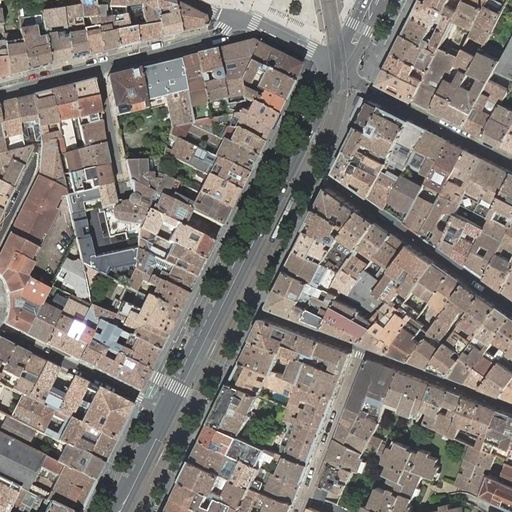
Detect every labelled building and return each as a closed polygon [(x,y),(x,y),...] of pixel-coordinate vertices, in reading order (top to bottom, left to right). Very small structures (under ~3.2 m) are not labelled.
[(61,0),(63,8),(81,5),(79,0),(61,0)] [(79,0),(81,5),(82,17),(82,18),(83,27),(84,29),(84,32),(88,56),(102,53),(95,19),(95,7),(95,0),(79,0)] [(155,0),(123,0),(125,7),(126,14),(129,28),(135,27),(145,26),(142,4),(155,1),(155,0)] [(173,1),(172,0),(155,0),(155,1),(157,10),(157,11),(167,9),(167,10),(167,11),(167,12),(167,13),(168,13),(168,14),(158,17),(162,38),(181,33),(173,1)] [(426,0),(420,0),(413,16),(434,26),(439,29),(448,33),(455,19),(457,16),(443,9),(426,0)] [(426,0),(443,9),(457,16),(460,9),(464,0),(426,0)] [(457,16),(455,19),(474,29),(484,9),(488,1),(488,0),(464,0),(460,9),(457,16)] [(461,56),(456,65),(459,67),(464,70),(471,73),(471,72),(480,54),(484,47),(502,13),(508,0),(488,0),(488,1),(484,9),(474,29),(472,33),(465,47),(462,53),(461,56)] [(135,27),(137,44),(162,38),(158,17),(158,16),(153,17),(152,11),(157,10),(155,1),(142,4),(145,26),(135,27)] [(189,8),(173,1),(181,33),(207,27),(205,17),(189,8)] [(81,5),(63,8),(65,21),(82,17),(81,5)] [(95,19),(102,53),(117,49),(114,31),(111,17),(103,18),(103,12),(104,12),(110,11),(110,7),(109,7),(104,7),(95,7),(95,19)] [(63,8),(42,12),(46,39),(47,41),(50,66),(71,61),(67,36),(64,36),(63,33),(51,35),(50,29),(62,27),(63,30),(64,30),(66,30),(65,21),(63,8)] [(158,16),(158,17),(168,14),(168,13),(167,13),(167,12),(167,11),(167,10),(167,9),(157,11),(158,16)] [(129,28),(126,14),(122,15),(111,17),(114,31),(129,28)] [(413,16),(404,34),(425,44),(439,51),(442,47),(448,33),(439,29),(434,26),(413,16)] [(448,33),(442,47),(461,56),(462,53),(448,45),(457,25),(472,33),(474,29),(455,19),(448,33)] [(2,25),(0,25),(0,78),(9,76),(6,51),(0,52),(0,51),(0,32),(3,32),(2,25)] [(25,29),(20,30),(20,31),(21,33),(22,40),(26,72),(50,66),(47,41),(34,43),(32,27),(25,29)] [(47,41),(46,39),(37,40),(35,27),(32,27),(34,43),(47,41)] [(137,44),(135,27),(129,28),(114,31),(117,49),(137,44)] [(67,36),(71,61),(88,56),(84,32),(67,36)] [(22,40),(21,33),(3,35),(5,42),(6,51),(9,76),(26,72),(22,40)] [(404,34),(395,52),(419,64),(430,70),(439,51),(425,44),(404,34)] [(511,39),(502,60),(496,71),(511,78),(511,39)] [(225,98),(226,105),(243,102),(244,102),(243,98),(241,87),(240,80),(240,79),(249,61),(258,43),(252,40),(215,49),(225,98)] [(271,49),(258,43),(249,61),(262,68),(264,69),(275,74),(284,56),(271,49)] [(423,85),(415,101),(433,110),(449,79),(452,73),(456,65),(461,56),(442,47),(439,51),(430,70),(426,79),(423,85)] [(464,85),(448,117),(466,127),(485,92),(491,79),(496,71),(502,60),(486,52),(486,51),(486,50),(486,49),(486,48),(485,48),(485,47),(484,47),(480,54),(471,72),(482,78),(475,91),(474,93),(467,89),(468,87),(468,86),(464,85)] [(206,103),(225,98),(215,49),(196,54),(200,75),(209,73),(211,81),(202,83),(206,103)] [(395,52),(388,67),(423,85),(426,79),(430,70),(419,64),(395,52)] [(193,121),(210,119),(206,103),(202,83),(200,75),(196,54),(180,58),(187,91),(189,102),(191,114),(193,121)] [(302,65),(284,56),(275,74),(292,83),(302,65)] [(187,91),(180,58),(138,69),(145,102),(147,109),(164,105),(167,105),(170,121),(171,127),(190,123),(193,123),(193,121),(191,114),(189,102),(187,91)] [(262,68),(249,61),(240,79),(240,80),(249,84),(255,71),(257,72),(260,74),(262,74),(255,87),(262,91),(283,101),(292,83),(275,74),(264,69),(262,68)] [(449,79),(433,110),(448,117),(464,85),(471,73),(464,70),(463,72),(462,72),(456,82),(454,81),(455,77),(455,74),(457,69),(459,67),(456,65),(452,73),(449,79)] [(423,85),(388,67),(380,83),(415,101),(423,85)] [(463,72),(464,70),(459,67),(457,69),(455,74),(455,77),(454,81),(456,82),(462,72),(463,72)] [(145,102),(138,69),(107,76),(107,78),(115,116),(124,114),(147,109),(145,102)] [(510,89),(511,85),(511,78),(496,71),(491,79),(485,92),(466,127),(485,136),(496,116),(502,105),(503,103),(508,93),(509,91),(510,89)] [(200,75),(202,83),(211,81),(209,73),(200,75)] [(84,149),(104,144),(102,121),(100,112),(100,111),(94,81),(93,80),(71,85),(78,117),(80,126),(84,149)] [(243,98),(250,102),(255,105),(277,115),(283,101),(262,91),(260,96),(252,92),(250,91),(253,86),(249,84),(240,80),(241,87),(243,98)] [(54,140),(57,156),(77,151),(70,119),(78,117),(71,85),(51,90),(61,139),(54,140)] [(255,87),(253,86),(250,91),(252,92),(260,96),(262,91),(255,87)] [(54,140),(61,139),(51,90),(33,95),(41,140),(41,144),(54,140)] [(511,107),(507,105),(509,102),(509,103),(511,98),(511,95),(508,93),(503,103),(502,105),(496,116),(485,136),(504,146),(511,131),(511,107)] [(33,95),(15,99),(21,134),(22,139),(22,140),(28,139),(26,128),(24,127),(23,123),(33,121),(34,125),(32,127),(35,141),(36,141),(41,140),(33,95)] [(359,125),(371,100),(362,96),(350,120),(359,125)] [(244,102),(243,102),(239,110),(245,113),(250,102),(243,98),(244,102)] [(15,99),(0,103),(0,119),(5,152),(11,151),(24,148),(22,140),(22,139),(10,142),(9,137),(21,134),(15,99)] [(381,110),(383,106),(371,100),(359,125),(371,130),(381,110)] [(243,102),(226,105),(229,116),(231,115),(237,114),(243,116),(270,129),(277,115),(255,105),(250,102),(245,113),(239,110),(243,102)] [(361,149),(388,163),(390,159),(392,155),(408,124),(410,120),(383,106),(381,110),(371,130),(365,142),(361,149)] [(231,115),(229,116),(210,119),(193,121),(193,123),(215,126),(226,127),(227,127),(233,128),(234,129),(263,143),(270,129),(243,116),(237,114),(231,115)] [(390,159),(407,168),(409,164),(418,148),(428,129),(410,120),(408,124),(392,155),(390,159)] [(342,140),(350,144),(359,125),(352,121),(342,140)] [(216,158),(247,174),(256,157),(228,142),(222,139),(220,139),(211,134),(190,123),(171,127),(169,135),(181,141),(214,157),(216,158)] [(211,134),(215,126),(193,123),(190,123),(211,134)] [(350,144),(347,148),(359,153),(361,149),(365,142),(371,130),(359,125),(350,144)] [(228,142),(256,157),(263,143),(234,129),(233,128),(227,127),(226,127),(220,139),(222,139),(228,142)] [(397,213),(396,215),(406,222),(428,182),(450,140),(428,129),(418,148),(409,164),(407,168),(387,206),(397,213)] [(208,176),(239,191),(247,174),(216,158),(214,157),(181,141),(169,135),(167,139),(165,145),(171,148),(169,152),(164,150),(163,154),(167,156),(171,157),(197,170),(207,175),(208,176)] [(38,173),(37,175),(64,188),(62,175),(57,156),(54,140),(41,144),(42,144),(42,147),(38,173)] [(445,192),(452,177),(455,172),(459,165),(467,149),(450,140),(428,182),(445,192)] [(57,156),(62,175),(76,172),(82,170),(86,169),(109,164),(104,144),(84,149),(77,151),(57,156)] [(0,154),(24,166),(34,146),(34,145),(24,148),(11,151),(5,152),(1,153),(0,154)] [(335,172),(346,180),(359,153),(347,148),(335,172)] [(346,180),(370,196),(388,163),(361,149),(359,153),(346,180)] [(485,157),(467,149),(459,165),(455,172),(452,177),(445,192),(443,193),(462,202),(467,194),(485,157)] [(0,181),(13,188),(17,180),(24,166),(0,154),(1,153),(0,153),(0,181)] [(511,177),(511,171),(485,157),(467,194),(462,202),(456,213),(467,219),(471,221),(477,224),(486,228),(492,216),(496,209),(511,177)] [(161,160),(146,160),(125,160),(129,181),(153,192),(155,193),(163,175),(158,174),(163,159),(161,160)] [(370,196),(386,208),(387,206),(407,168),(390,159),(388,163),(370,196)] [(87,171),(92,189),(113,184),(109,164),(86,169),(82,170),(83,173),(87,171)] [(198,193),(230,208),(239,191),(208,176),(207,175),(197,170),(195,174),(197,177),(202,179),(205,179),(200,189),(198,186),(193,184),(190,184),(188,188),(198,193)] [(64,188),(66,195),(81,191),(78,180),(81,179),(80,175),(77,176),(76,172),(62,175),(64,188)] [(4,286),(7,294),(21,290),(28,279),(25,277),(32,264),(30,263),(57,210),(54,209),(56,204),(60,196),(66,195),(64,188),(37,175),(30,190),(0,250),(0,278),(1,279),(4,286)] [(160,195),(170,200),(189,210),(191,211),(221,226),(230,208),(198,193),(188,188),(178,183),(163,175),(155,193),(160,195)] [(492,216),(486,228),(467,265),(486,278),(499,252),(510,231),(511,227),(511,177),(496,209),(492,216)] [(0,195),(7,200),(13,188),(0,181),(0,195)] [(213,243),(221,226),(191,211),(189,210),(170,200),(160,195),(155,193),(153,192),(129,181),(132,195),(130,196),(128,197),(128,198),(128,200),(124,201),(120,202),(119,206),(118,206),(117,206),(116,206),(116,207),(115,207),(114,208),(113,209),(113,210),(112,211),(112,212),(112,213),(112,214),(113,215),(112,215),(113,215),(113,216),(113,217),(114,217),(114,218),(115,218),(115,219),(116,219),(117,220),(141,224),(147,210),(176,225),(182,228),(213,243)] [(428,182),(406,222),(422,233),(443,193),(445,192),(428,182)] [(116,200),(113,184),(66,195),(70,214),(75,236),(80,260),(89,259),(91,269),(98,273),(107,277),(110,271),(135,265),(137,246),(93,256),(82,204),(99,201),(101,208),(118,205),(116,200)] [(350,225),(361,211),(329,187),(327,188),(317,209),(338,219),(344,222),(350,225)] [(443,193),(422,233),(440,246),(456,213),(462,202),(443,193)] [(387,206),(386,208),(396,215),(397,213),(387,206)] [(348,229),(350,225),(344,222),(338,219),(317,209),(307,229),(332,240),(338,243),(342,237),(343,236),(348,229)] [(204,261),(213,243),(182,228),(176,225),(147,210),(141,224),(139,228),(154,236),(160,223),(173,230),(167,242),(171,244),(204,261)] [(378,222),(361,211),(350,225),(348,229),(343,236),(342,237),(338,243),(334,249),(325,263),(330,265),(337,268),(341,270),(342,271),(344,268),(358,248),(378,222)] [(456,213),(440,246),(453,256),(471,221),(467,219),(456,213)] [(477,224),(471,221),(453,256),(467,265),(486,228),(477,224)] [(393,233),(378,222),(358,248),(344,268),(360,279),(366,271),(374,259),(393,233)] [(196,278),(204,261),(171,244),(166,255),(149,247),(152,241),(151,240),(154,236),(139,228),(137,246),(137,249),(153,257),(163,262),(172,266),(196,278)] [(332,240),(307,229),(297,249),(324,263),(325,263),(334,249),(329,246),(332,240)] [(511,232),(510,231),(499,252),(503,254),(507,246),(511,248),(511,232)] [(410,244),(393,233),(374,259),(366,271),(383,282),(391,271),(410,244)] [(434,262),(410,244),(391,271),(383,282),(375,293),(381,297),(389,302),(395,307),(400,310),(402,307),(405,303),(396,296),(402,288),(411,295),(415,290),(423,279),(434,262)] [(499,252),(486,278),(504,291),(511,275),(511,248),(507,246),(503,254),(499,252)] [(187,295),(196,278),(172,266),(163,262),(153,257),(137,249),(135,265),(135,269),(145,274),(150,277),(163,283),(187,295)] [(341,270),(337,268),(330,265),(325,263),(324,263),(297,249),(287,269),(322,286),(331,291),(340,295),(342,290),(343,288),(335,284),(341,270)] [(72,263),(64,258),(54,278),(74,288),(75,297),(90,306),(88,293),(82,265),(72,263)] [(451,274),(434,262),(423,279),(415,290),(419,293),(421,292),(427,296),(426,298),(431,301),(438,290),(451,274)] [(88,293),(98,273),(91,269),(82,265),(88,293)] [(360,279),(344,268),(342,271),(341,270),(335,284),(343,288),(342,290),(340,295),(338,298),(363,310),(363,312),(372,319),(389,302),(381,297),(375,293),(383,282),(366,271),(360,279)] [(178,313),(187,295),(163,283),(150,277),(145,274),(135,269),(126,286),(133,290),(136,292),(142,281),(147,283),(146,284),(154,288),(149,298),(178,313)] [(322,286),(287,269),(278,287),(303,299),(303,298),(306,299),(310,291),(316,294),(317,294),(313,302),(322,306),(332,311),(338,298),(340,295),(331,291),(322,286)] [(464,283),(451,274),(438,290),(431,301),(430,302),(444,312),(445,312),(451,303),(464,283)] [(21,290),(7,294),(7,295),(9,303),(8,307),(8,310),(7,315),(5,324),(26,334),(34,317),(20,310),(19,310),(17,309),(16,309),(13,309),(12,309),(12,307),(13,300),(19,298),(24,301),(39,308),(48,291),(33,283),(28,279),(21,290)] [(481,295),(464,283),(451,303),(445,312),(444,312),(430,331),(434,335),(443,342),(446,344),(447,343),(448,340),(445,338),(448,333),(456,319),(462,311),(467,315),(481,295)] [(303,299),(278,287),(269,305),(269,307),(270,307),(323,328),(332,311),(322,306),(313,302),(317,294),(316,294),(310,291),(306,299),(303,298),(303,299)] [(136,292),(133,290),(129,297),(142,303),(146,296),(136,292)] [(34,317),(26,334),(45,344),(60,313),(43,305),(49,291),(48,291),(39,308),(34,317)] [(60,313),(45,344),(78,361),(88,341),(91,334),(94,328),(98,321),(93,318),(90,306),(75,297),(70,295),(60,313)] [(498,307),(481,295),(467,315),(461,323),(452,336),(448,340),(447,343),(458,351),(464,355),(467,350),(475,339),(478,335),(498,307)] [(167,336),(178,313),(149,298),(146,296),(142,303),(138,312),(125,305),(120,317),(167,336)] [(20,310),(34,317),(39,308),(24,301),(19,298),(13,300),(12,307),(12,309),(13,309),(16,309),(17,309),(19,310),(20,310)] [(363,310),(338,298),(332,311),(323,328),(360,342),(381,321),(395,307),(389,302),(372,319),(363,312),(363,310)] [(405,303),(402,307),(405,310),(410,314),(413,316),(410,320),(415,324),(418,320),(423,313),(406,301),(405,303)] [(444,312),(430,302),(423,313),(418,320),(425,325),(423,328),(429,332),(430,331),(444,312)] [(163,344),(167,336),(120,317),(90,306),(93,318),(98,321),(160,351),(163,344)] [(381,321),(360,342),(388,353),(410,320),(413,316),(410,314),(405,310),(402,307),(400,310),(395,307),(381,321)] [(460,360),(448,376),(465,383),(476,368),(481,360),(486,353),(488,351),(494,341),(511,317),(498,307),(478,335),(475,339),(467,350),(464,355),(460,360)] [(511,345),(511,316),(511,317),(494,341),(488,351),(486,353),(481,360),(476,368),(489,377),(501,361),(502,360),(503,357),(507,352),(508,351),(511,345)] [(308,361),(313,363),(314,360),(302,356),(304,351),(316,356),(322,341),(265,319),(263,319),(262,319),(252,340),(282,351),(301,358),(308,361)] [(410,320),(388,353),(409,361),(422,343),(416,339),(423,328),(425,325),(418,320),(415,324),(410,320)] [(98,330),(95,336),(91,334),(88,341),(149,372),(160,351),(98,321),(94,328),(98,330)] [(422,343),(409,361),(429,368),(446,344),(443,342),(439,347),(430,340),(434,335),(430,331),(429,332),(422,343)] [(0,369),(1,370),(14,346),(0,339),(0,369)] [(282,351),(252,340),(241,361),(274,373),(299,383),(308,361),(301,358),(282,351)] [(140,391),(149,372),(88,341),(78,361),(84,364),(91,367),(139,391),(140,391)] [(338,373),(347,351),(322,341),(316,356),(314,360),(313,363),(338,373)] [(446,344),(429,368),(448,376),(460,360),(455,356),(458,351),(447,343),(446,344)] [(511,345),(508,351),(507,352),(503,357),(511,362),(511,345)] [(0,384),(11,390),(29,354),(14,346),(1,370),(0,372),(0,384)] [(352,353),(347,351),(338,373),(313,363),(308,361),(299,383),(299,384),(335,397),(344,375),(352,353)] [(29,354),(11,390),(22,395),(27,398),(33,385),(25,381),(28,375),(36,379),(45,362),(29,354)] [(374,383),(382,364),(368,359),(366,359),(347,407),(362,415),(373,387),(374,383)] [(290,407),(299,384),(299,383),(274,373),(241,361),(231,383),(251,391),(260,395),(267,380),(276,384),(270,398),(290,407)] [(489,377),(481,389),(500,396),(511,380),(511,369),(501,361),(489,377)] [(58,369),(45,362),(36,379),(33,385),(27,398),(115,442),(132,407),(132,405),(114,397),(74,377),(62,399),(47,391),(58,369)] [(380,416),(398,371),(382,364),(374,383),(373,387),(362,415),(367,417),(378,423),(380,416)] [(476,368),(465,383),(481,389),(489,377),(476,368)] [(428,382),(399,371),(387,403),(400,408),(398,412),(412,417),(414,413),(420,416),(432,384),(428,382)] [(511,380),(500,396),(511,400),(511,380)] [(251,391),(231,383),(211,422),(240,435),(267,448),(271,450),(272,445),(242,431),(248,419),(251,418),(252,416),(252,414),(251,413),(259,397),(264,399),(265,397),(260,395),(251,391)] [(0,412),(8,416),(11,418),(22,395),(11,390),(0,384),(0,412)] [(322,430),(335,397),(299,384),(290,407),(302,411),(299,419),(294,417),(293,419),(298,421),(322,430)] [(450,390),(433,384),(423,410),(429,412),(425,422),(436,427),(441,412),(444,405),(450,390)] [(466,397),(450,390),(444,405),(441,412),(436,427),(452,435),(466,397)] [(27,398),(22,395),(11,418),(43,434),(45,429),(52,416),(64,422),(57,435),(59,436),(57,441),(104,464),(115,442),(27,398)] [(482,403),(466,397),(452,435),(457,437),(468,442),(470,435),(467,433),(460,431),(462,425),(470,428),(473,429),(482,403)] [(488,438),(499,409),(482,403),(473,429),(470,435),(468,442),(478,447),(484,449),(488,438)] [(378,423),(367,417),(362,415),(347,407),(336,438),(364,452),(378,423)] [(511,414),(499,409),(488,438),(511,447),(511,414)] [(11,418),(8,416),(0,432),(0,434),(44,456),(95,481),(99,473),(104,464),(57,441),(43,434),(11,418)] [(317,443),(322,430),(298,421),(293,419),(292,422),(292,423),(288,433),(293,435),(317,443)] [(283,461),(286,455),(285,455),(280,453),(277,452),(271,450),(267,448),(240,435),(211,422),(203,439),(232,453),(241,457),(259,466),(262,467),(267,458),(273,461),(274,458),(283,461)] [(45,429),(43,434),(57,441),(59,436),(57,435),(45,429)] [(289,445),(293,435),(288,433),(284,444),(289,445)] [(0,478),(18,488),(26,492),(30,484),(39,466),(44,456),(0,434),(0,478)] [(309,464),(317,443),(293,435),(289,445),(284,444),(284,443),(281,449),(280,453),(285,455),(286,455),(309,464)] [(411,447),(398,442),(395,449),(390,446),(382,443),(383,440),(373,436),(366,450),(376,454),(375,456),(384,460),(383,463),(388,465),(384,475),(391,477),(389,481),(393,483),(391,488),(390,492),(378,487),(370,506),(366,505),(363,511),(463,511),(462,506),(452,508),(451,504),(442,505),(443,509),(436,511),(429,511),(416,511),(412,510),(413,506),(411,505),(414,498),(424,474),(435,479),(440,467),(437,465),(439,459),(430,455),(432,452),(423,449),(421,454),(415,451),(410,448),(411,447)] [(335,438),(327,459),(359,472),(364,458),(362,457),(363,453),(335,438)] [(294,503),(302,483),(278,474),(274,472),(269,470),(264,483),(256,480),(262,467),(259,466),(241,457),(232,453),(203,439),(193,460),(224,474),(233,479),(252,487),(261,491),(267,493),(294,503)] [(471,444),(456,484),(477,492),(486,468),(491,470),(496,455),(471,444)] [(302,483),(309,464),(286,455),(283,461),(278,474),(302,483)] [(79,511),(95,481),(44,456),(39,466),(58,475),(49,493),(30,484),(26,492),(44,500),(46,501),(67,511),(79,511)] [(242,507),(252,487),(233,479),(226,495),(216,490),(224,474),(193,460),(183,479),(212,493),(214,494),(219,496),(242,507)] [(327,460),(318,484),(343,494),(348,484),(343,482),(344,479),(349,481),(354,471),(327,460)] [(511,465),(507,463),(501,480),(511,484),(511,465)] [(511,484),(501,480),(489,475),(481,496),(511,509),(511,484)] [(0,511),(6,511),(18,488),(0,478),(0,511)] [(239,511),(242,507),(219,496),(214,494),(212,493),(183,479),(174,497),(207,511),(239,511)] [(290,511),(294,503),(267,493),(261,491),(252,487),(242,507),(250,510),(252,511),(257,499),(264,501),(264,503),(260,511),(290,511)] [(26,492),(18,488),(6,511),(67,511),(46,501),(44,500),(26,492)] [(207,511),(174,497),(166,511),(207,511)]
